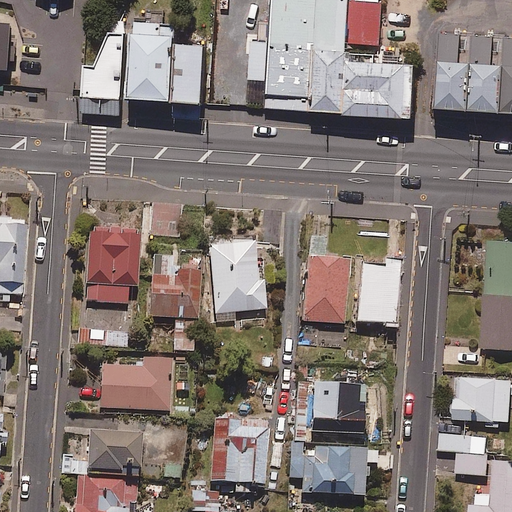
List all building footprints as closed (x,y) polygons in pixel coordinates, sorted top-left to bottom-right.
[(318,0),(273,0),(267,107),(312,109),(316,46),(318,0)] [(318,0),(316,46),(347,48),(348,41),(349,0),(318,0)] [(360,0),(349,0),(348,41),(380,43),(382,1),(360,0)] [(96,63),(85,63),(84,94),(205,99),(207,31),(176,30),(177,22),(133,20),(133,31),(110,30),(96,63)] [(14,23),(0,22),(0,68),(12,69),(14,23)] [(441,27),(435,114),(511,119),(511,33),(508,33),(506,61),(495,60),(497,32),(475,31),(473,58),(463,57),(465,28),(441,27)] [(316,46),(312,109),(412,115),(416,60),(353,56),(353,48),(347,48),(316,46)] [(181,207),(152,206),(151,234),(180,235),(181,207)] [(0,303),(10,303),(10,294),(23,294),(23,221),(0,221),(0,303)] [(94,229),(94,233),(90,233),(86,302),(128,304),(128,287),(138,288),(141,232),(110,230),(94,229)] [(326,240),(311,239),(310,257),(325,258),(326,240)] [(511,241),(488,240),(482,348),(511,349),(511,241)] [(212,245),(215,323),(237,322),(236,312),(266,310),(265,282),(259,283),(257,243),(212,245)] [(153,256),(151,317),(175,319),(174,351),(197,352),(201,252),(183,251),(182,268),(172,267),(173,257),(153,256)] [(351,263),(310,259),(304,321),(345,325),(351,263)] [(397,326),(403,262),(383,260),(382,269),(363,267),(358,322),(397,326)] [(348,330),(306,328),(305,345),(347,347),(348,330)] [(107,330),(79,330),(79,340),(79,347),(128,347),(128,334),(107,334),(107,330)] [(172,359),(143,359),(143,368),(103,367),(102,409),(170,411),(172,359)] [(511,398),(511,379),(456,376),(454,419),(511,422),(511,398)] [(309,384),(296,383),(292,440),(305,441),(309,384)] [(313,386),(314,421),(366,420),(365,385),(313,386)] [(196,397),(185,396),(185,408),(175,407),(175,417),(188,418),(188,408),(196,409),(196,397)] [(3,414),(0,413),(0,464),(2,444),(8,444),(9,436),(1,435),(3,414)] [(264,495),(269,421),(214,418),(210,491),(238,493),(264,495)] [(80,476),(139,479),(142,437),(91,434),(89,456),(63,455),(62,475),(80,476)] [(457,473),(488,475),(489,453),(486,453),(487,437),(441,434),(440,450),(458,451),(457,473)] [(379,464),(380,451),(313,447),(313,456),(303,455),(304,444),(292,444),(290,478),(307,479),(306,493),(365,497),(367,464),(379,464)] [(511,511),(511,461),(493,462),(493,494),(475,495),(475,505),(471,505),(470,511),(511,511)] [(135,511),(138,483),(79,477),(76,511),(135,511)]
